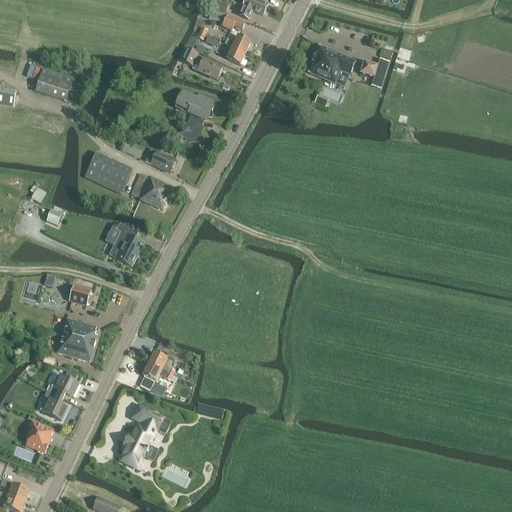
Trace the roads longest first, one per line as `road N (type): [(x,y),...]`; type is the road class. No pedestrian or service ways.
road 1 (tertiary): [(42,511),(305,0)]
road 2 (track): [(289,431),(330,269),(511,311)]
road 3 (track): [(315,0),(411,26),(485,9),(490,0)]
road 4 (track): [(148,302),(80,275),(0,269)]
